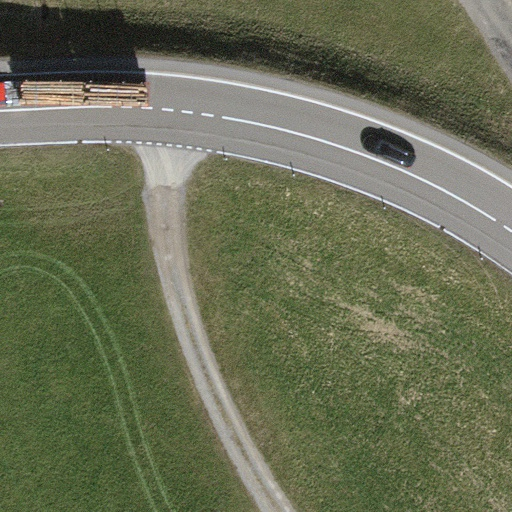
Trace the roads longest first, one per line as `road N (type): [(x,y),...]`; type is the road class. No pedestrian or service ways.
road 1 (secondary): [(511,237),(465,204),(368,159),(260,129),(170,114),(0,116)]
road 2 (track): [(170,114),(167,273),(256,465),(290,511)]
